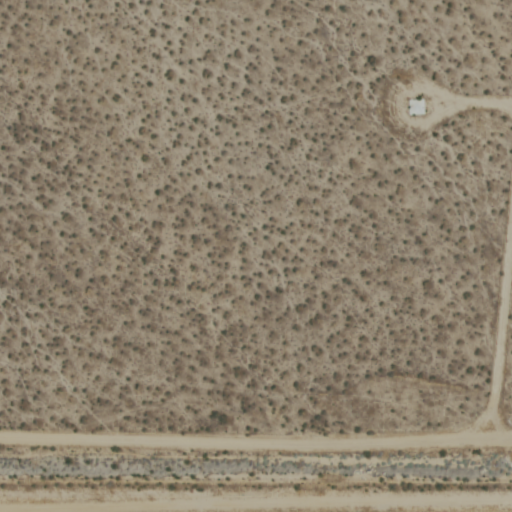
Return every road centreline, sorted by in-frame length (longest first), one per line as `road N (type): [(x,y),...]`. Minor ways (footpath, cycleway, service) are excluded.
road 1 (track): [(511,430),(407,439),(0,434)]
road 2 (track): [(511,498),(0,493)]
